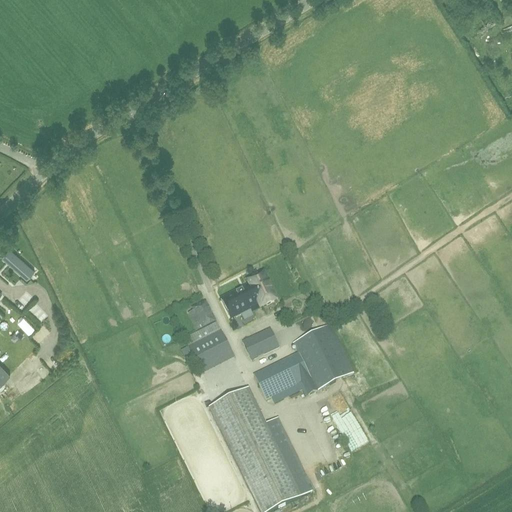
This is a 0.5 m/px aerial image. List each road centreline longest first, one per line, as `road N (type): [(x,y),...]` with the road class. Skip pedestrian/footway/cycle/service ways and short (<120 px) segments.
road 1 (tertiary): [(0,216),(78,144),(316,0)]
road 2 (unknown): [(126,113),(267,400),(283,423),(317,431)]
